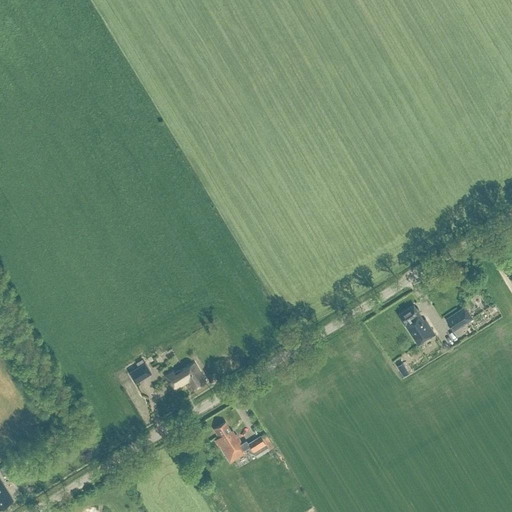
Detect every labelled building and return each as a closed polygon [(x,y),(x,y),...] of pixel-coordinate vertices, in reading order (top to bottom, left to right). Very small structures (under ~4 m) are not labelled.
[(413,304),(398,313),(418,344),(435,333),(425,318),(423,319),(413,304)] [(453,330),(472,317),(465,305),(445,318),(453,330)] [(163,350),(172,357),(176,353),(167,345),(163,350)] [(144,361),(144,362),(142,358),(136,362),(137,366),(128,372),(135,383),(151,373),(144,361)] [(180,364),(165,373),(175,388),(189,380),(194,387),(205,380),(193,361),(182,368),(180,364)] [(234,435),(225,421),(213,429),(219,437),(214,440),(218,446),(219,445),(230,462),(246,452),(244,449),(249,445),(246,441),(242,443),(236,434),(234,435)] [(270,450),(269,448),(273,446),(265,432),(260,435),(248,442),(258,457),(270,450)] [(0,478),(0,507),(13,500),(0,478)]
